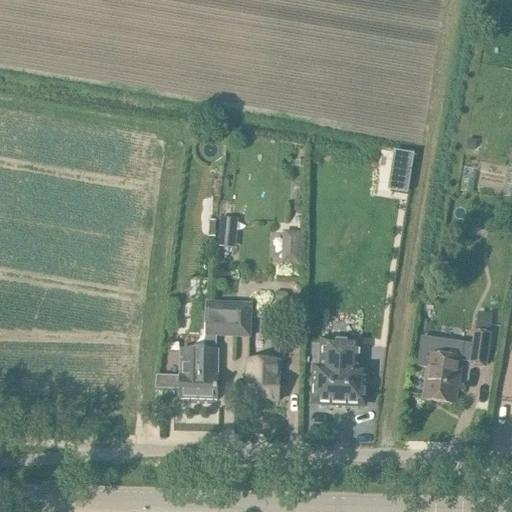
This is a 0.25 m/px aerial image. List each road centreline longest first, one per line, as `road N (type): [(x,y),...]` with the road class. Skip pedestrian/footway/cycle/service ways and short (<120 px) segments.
road 1 (tertiary): [(0,496),(511,511)]
road 2 (track): [(138,452),(179,130),(0,100)]
road 3 (track): [(385,456),(401,292),(451,0)]
road 4 (residential): [(451,459),(138,452)]
road 5 (track): [(144,406),(0,402)]
road 6 (residential): [(0,463),(138,452)]
